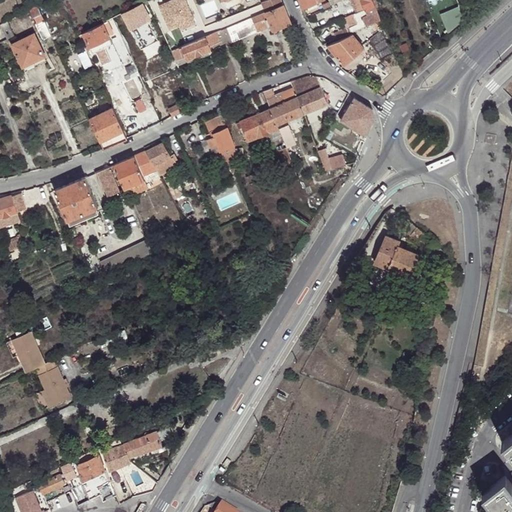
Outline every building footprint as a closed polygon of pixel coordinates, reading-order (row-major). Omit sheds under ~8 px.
[(267,0),(262,2),(266,12),(283,5),(281,0),(267,0)] [(298,0),(302,9),(302,10),(305,18),(331,6),(328,1),(325,3),(323,0),(298,0)] [(350,0),(356,13),(375,5),(372,0),(350,0)] [(152,22),(142,3),(122,13),(131,33),(152,22)] [(49,32),(37,5),(29,9),(36,23),(35,24),(40,36),(49,32)] [(233,26),(227,28),(230,36),(232,40),(251,32),(250,31),(270,23),(273,30),(291,23),(283,5),(266,12),(233,26)] [(352,32),(373,23),(381,19),(376,8),(375,5),(356,13),(345,18),(352,32)] [(25,32),(17,16),(0,24),(8,40),(25,32)] [(338,21),(345,35),(352,32),(345,18),(338,21)] [(381,27),(383,26),(381,19),(373,23),(376,29),(378,28),(380,32),(383,30),(381,27)] [(107,21),(79,35),(82,42),(86,40),(93,54),(112,44),(106,31),(110,28),(107,21)] [(221,31),(172,52),(175,60),(185,55),(188,60),(211,51),(208,45),(230,36),(227,28),(221,31)] [(45,56),(33,34),(11,45),(22,67),(45,56)] [(345,65),(364,49),(352,35),(327,46),(345,65)] [(62,61),(57,50),(49,54),(55,65),(62,61)] [(328,103),(316,77),(313,77),(312,77),(308,77),(304,77),(297,80),(290,82),(293,88),(303,113),(328,103)] [(272,89),(263,92),(270,109),(276,123),(303,113),(293,88),(274,95),(272,89)] [(85,110),(103,149),(114,145),(120,142),(126,139),(104,91),(98,94),(102,101),(104,100),(109,111),(94,118),(89,108),(85,110)] [(369,107),(354,97),(340,120),(355,129),(353,133),(364,140),(366,135),(373,119),(369,107)] [(162,110),(167,119),(185,110),(182,103),(168,110),(167,107),(162,110)] [(276,123),(270,109),(236,123),(237,127),(241,125),(247,140),(278,128),(276,123)] [(222,151),(226,161),(236,157),(235,149),(234,145),(228,128),(221,116),(205,123),(211,136),(214,135),(215,136),(207,139),(211,148),(218,144),(220,151),(222,151)] [(283,138),(286,146),(294,167),(304,163),(293,134),(283,138)] [(161,143),(146,151),(156,170),(159,175),(176,166),(174,161),(172,157),(170,158),(169,156),(161,143)] [(288,172),(295,170),(294,167),(286,146),(279,149),(288,172)] [(242,148),(235,149),(236,157),(236,161),(244,160),(242,148)] [(146,151),(145,151),(114,165),(119,176),(117,177),(117,179),(120,178),(124,189),(145,180),(143,175),(156,170),(146,151)] [(334,168),(354,162),(352,157),(345,160),(343,155),(331,158),(334,168)] [(245,169),(244,160),(236,161),(238,170),(245,169)] [(119,191),(109,167),(98,172),(108,196),(119,191)] [(98,206),(86,177),(56,189),(68,219),(70,218),(98,206)] [(0,199),(0,221),(1,226),(17,220),(15,213),(18,212),(17,211),(27,208),(22,193),(12,196),(0,199)] [(98,206),(70,218),(71,221),(102,209),(101,205),(98,206)] [(418,226),(411,220),(409,221),(406,229),(410,233),(418,226)] [(418,226),(410,233),(433,251),(438,245),(418,226)] [(68,231),(71,238),(77,235),(74,228),(68,231)] [(376,262),(389,268),(399,245),(401,240),(387,235),(376,262)] [(20,236),(5,242),(8,251),(24,246),(20,236)] [(110,273),(152,253),(147,241),(105,262),(110,273)] [(399,245),(389,268),(411,278),(420,255),(410,250),(411,248),(407,246),(407,248),(399,245)] [(443,264),(449,261),(447,255),(443,249),(438,245),(433,251),(443,264)] [(36,368),(46,362),(32,330),(12,339),(27,371),(36,368)] [(39,374),(58,366),(55,359),(46,362),(36,368),(39,374)] [(45,388),(64,379),(58,366),(39,374),(45,388)] [(72,396),(64,379),(45,388),(52,404),(72,396)] [(45,388),(39,391),(46,407),(52,404),(45,388)] [(162,446),(157,432),(123,446),(129,458),(162,446)] [(511,432),(501,441),(511,455),(511,432)] [(123,446),(103,454),(110,472),(131,462),(129,458),(123,446)] [(98,456),(77,465),(84,481),(105,472),(98,456)] [(65,484),(60,474),(37,484),(41,494),(65,484)] [(511,511),(511,486),(504,475),(482,492),(497,511),(511,511)] [(46,511),(44,511),(40,511),(32,492),(14,499),(19,511),(46,511)] [(219,502),(209,507),(216,511),(218,511),(224,505),(219,502)]
